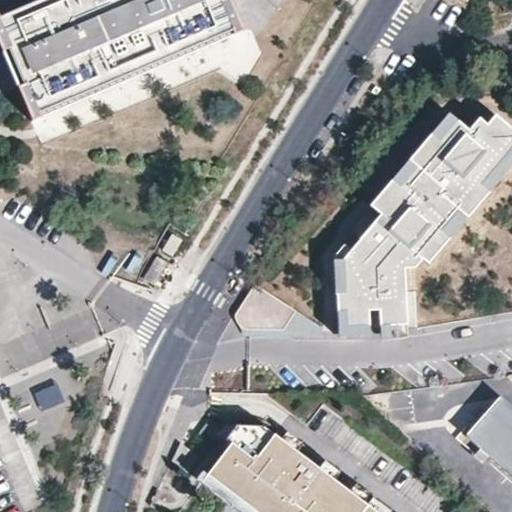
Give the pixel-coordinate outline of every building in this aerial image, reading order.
[(23,0),(0,10),(0,43),(32,119),(244,29),(231,0),(23,0)] [(511,141),(511,127),(473,96),(339,253),(344,327),(405,323),(403,270),(511,141)] [(155,285),(169,262),(158,255),(144,278),(155,285)] [(324,326),(252,282),(197,391),(246,333),(324,333),(324,326)] [(39,406),(63,402),(59,383),(36,387),(39,406)] [(511,411),(499,400),(465,437),(511,477),(511,411)] [(373,511),(271,434),(260,426),(233,426),(225,437),(230,441),(220,454),(197,484),(220,501),(233,511),(373,511)] [(385,511),(387,510),(277,426),(271,434),(373,511),(385,511)] [(233,511),(220,501),(211,511),(233,511)]
